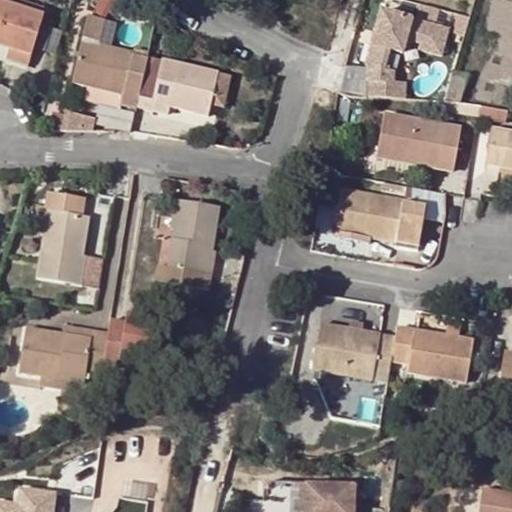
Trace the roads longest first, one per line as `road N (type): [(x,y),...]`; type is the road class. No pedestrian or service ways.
road 1 (residential): [(511,312),(261,263),(267,177)]
road 2 (residential): [(0,144),(267,177)]
road 3 (residential): [(289,83),(281,55),(201,14),(194,0)]
